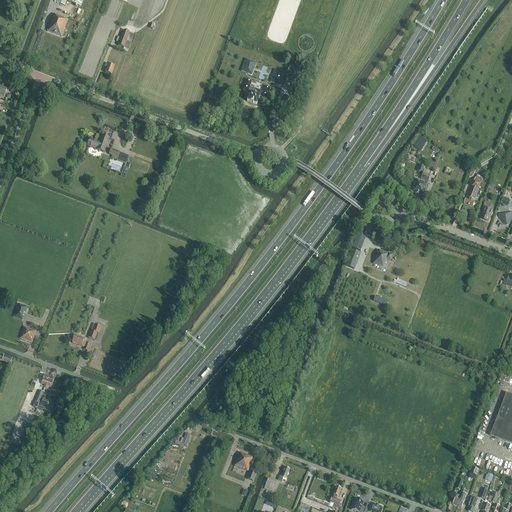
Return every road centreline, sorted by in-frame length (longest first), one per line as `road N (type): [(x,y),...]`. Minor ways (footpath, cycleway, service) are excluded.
road 1 (motorway): [(442,0),(314,196),(48,511)]
road 2 (motorway): [(75,511),(251,310),(360,165)]
road 3 (unclassified): [(436,511),(194,420)]
road 4 (unclassified): [(255,156),(39,75)]
road 5 (motorway): [(360,165),(482,0)]
road 6 (motorway): [(360,165),(467,0)]
road 7 (unclassified): [(114,390),(0,347)]
road 8 (unclassified): [(511,253),(399,213)]
